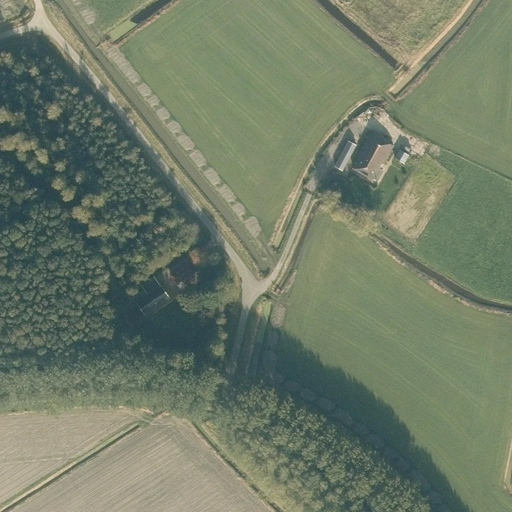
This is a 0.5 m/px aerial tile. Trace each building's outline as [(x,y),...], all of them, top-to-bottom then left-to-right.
[(382,171),(379,169),(382,163),(384,164),(393,146),(370,133),(359,154),(361,155),(353,169),(373,180),(374,178),(377,180),(382,171)] [(335,157),(331,164),(342,170),(355,146),(348,142),(338,159),(335,157)] [(404,164),(409,156),(400,150),(395,158),(404,164)] [(171,275),(177,285),(178,287),(179,287),(180,287),(181,288),(182,288),(183,288),(184,287),(194,280),(191,275),(200,269),(194,259),(171,275)] [(140,318),(169,298),(161,286),(154,277),(141,285),(144,289),(138,293),(134,303),(135,305),(133,306),(140,318)]
